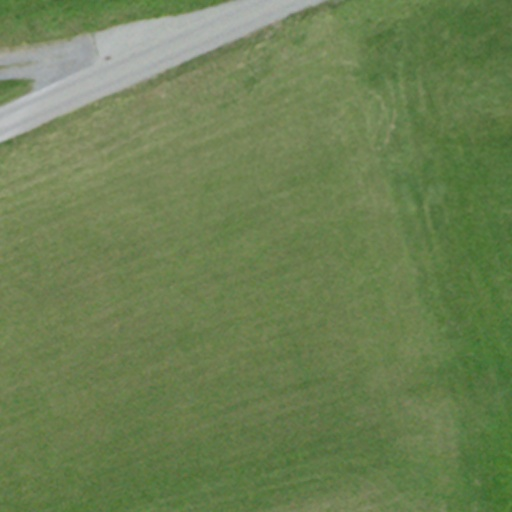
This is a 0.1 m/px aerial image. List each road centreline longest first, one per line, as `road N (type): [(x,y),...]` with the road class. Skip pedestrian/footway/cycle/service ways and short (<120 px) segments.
road 1 (unclassified): [(287,0),(0,128)]
road 2 (track): [(0,70),(99,52),(124,55),(131,69)]
